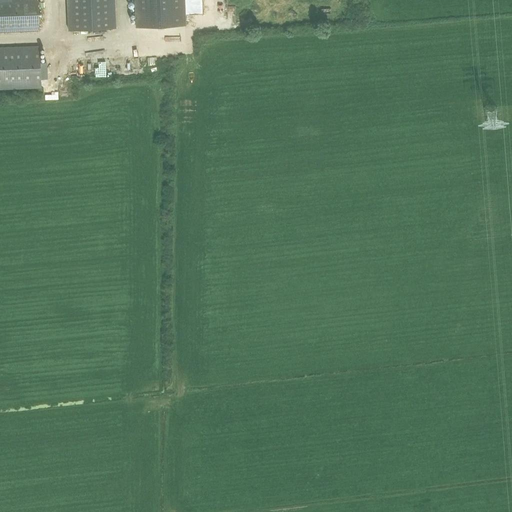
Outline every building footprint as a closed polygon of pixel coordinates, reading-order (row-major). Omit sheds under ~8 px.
[(0,0),(0,31),(39,30),(37,0),(0,0)] [(114,0),(67,0),(69,29),(116,27),(114,0)] [(183,0),(135,0),(136,27),(185,25),(183,0)] [(89,43),(89,53),(104,53),(104,43),(89,43)] [(0,89),(41,88),(39,47),(0,48),(0,89)] [(137,74),(137,56),(89,56),(89,74),(137,74)]
